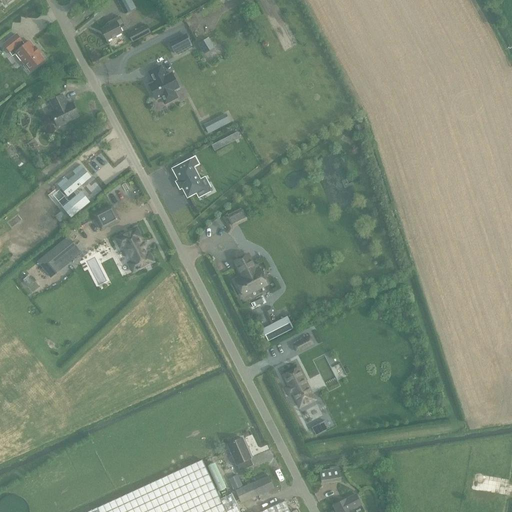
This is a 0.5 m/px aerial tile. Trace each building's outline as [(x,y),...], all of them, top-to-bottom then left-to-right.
[(136,8),(131,0),(117,0),(125,14),(136,8)] [(247,22),(253,20),(250,13),(244,16),(247,22)] [(119,17),(107,23),(109,25),(100,30),(106,41),(122,33),(119,28),(124,26),(119,17)] [(145,25),(129,34),(132,41),(149,32),(145,25)] [(4,45),(12,56),(15,53),(24,64),(23,66),(26,69),(28,69),(30,71),(44,60),(39,54),(39,53),(35,47),(34,48),(29,41),(24,45),(22,42),(16,35),(4,45)] [(186,36),(181,38),(186,48),(191,45),(186,36)] [(207,39),(199,44),(205,54),(213,49),(207,39)] [(160,66),(149,72),(154,83),(149,85),(156,100),(161,97),(165,104),(176,98),(173,91),(179,88),(171,74),(166,77),(160,66)] [(71,103),(67,105),(62,95),(50,101),(55,111),(51,113),(57,126),(60,125),(62,125),(65,124),(66,122),(78,116),(77,115),(76,116),(71,105),(72,104),(71,103)] [(226,114),(209,123),(213,130),(230,121),(226,114)] [(237,132),(230,136),(233,141),(240,138),(237,132)] [(183,163),(186,170),(187,171),(193,167),(198,164),(195,157),(183,163)] [(64,176),(56,183),(59,187),(57,188),(66,200),(77,191),(75,188),(90,176),(80,164),(71,170),(74,174),(66,179),(64,176)] [(204,188),(193,167),(187,171),(186,170),(176,175),(187,197),(204,188)] [(90,202),(79,190),(65,201),(75,214),(90,202)] [(112,206),(94,215),(101,229),(119,220),(112,206)] [(228,218),(232,225),(245,218),(242,211),(228,218)] [(85,217),(79,220),(82,226),(89,223),(85,217)] [(148,253),(147,254),(138,238),(140,237),(136,229),(116,239),(120,247),(124,245),(132,261),(128,263),(133,272),(153,262),(148,253)] [(51,277),(56,272),(49,263),(73,244),(68,238),(39,262),(51,277)] [(235,281),(243,296),(266,284),(259,269),(255,271),(247,255),(234,261),(243,277),(235,281)] [(272,324),(262,330),(268,340),(278,335),(272,324)] [(309,337),(293,345),(297,352),(312,344),(309,337)] [(298,368),(283,375),(297,402),(311,394),(298,368)] [(325,420),(312,427),(316,435),(329,428),(325,420)] [(236,465),(237,464),(240,471),(252,465),(250,459),(250,458),(242,438),(227,444),(236,465)] [(289,511),(285,501),(260,511),(239,511),(231,494),(219,499),(202,460),(87,511),(289,511)] [(219,491),(226,488),(216,462),(208,465),(219,491)] [(225,470),(228,477),(235,474),(232,466),(225,470)] [(319,471),(321,484),(341,481),(339,468),(319,471)] [(237,475),(228,478),(233,490),(242,486),(237,475)] [(235,490),(241,503),(273,489),(268,476),(235,490)] [(361,504),(356,494),(346,499),(333,505),(336,511),(352,511),(351,509),(361,504)]
